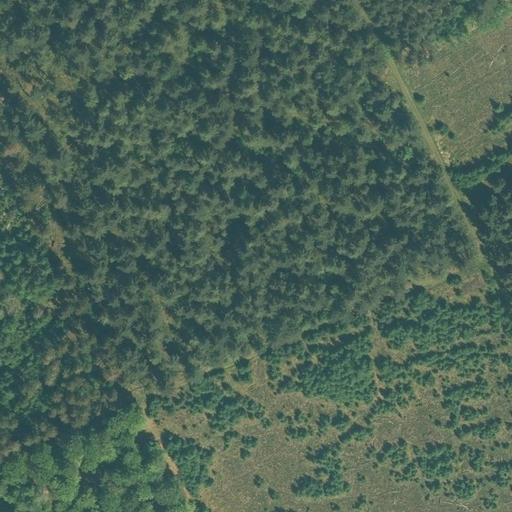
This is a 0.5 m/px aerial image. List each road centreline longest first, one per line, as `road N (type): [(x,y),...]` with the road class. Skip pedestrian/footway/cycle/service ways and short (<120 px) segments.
road 1 (track): [(511,240),(0,458)]
road 2 (track): [(194,511),(0,95)]
road 3 (track): [(511,315),(360,0)]
